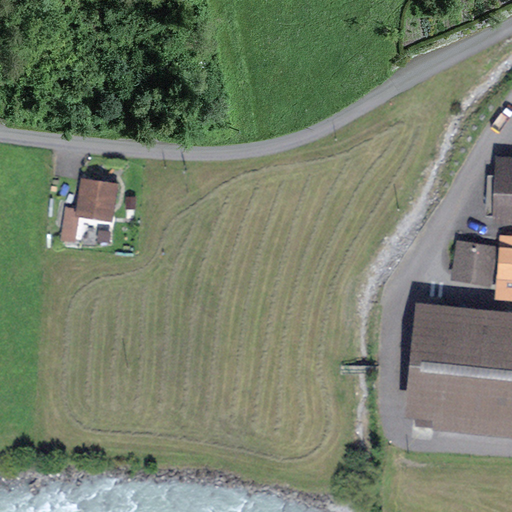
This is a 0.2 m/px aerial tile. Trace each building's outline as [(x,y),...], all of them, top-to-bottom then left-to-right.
[(511,236),(511,240),(511,163),(503,163),(501,217),(511,217),(511,236)] [(82,180),(76,211),(110,217),(115,186),(82,180)] [(511,291),(511,240),(504,240),(498,291),(511,291)] [(459,245),(455,275),(487,280),(491,250),(459,245)] [(511,327),(424,318),(415,411),(510,421),(511,403),(511,327)]
